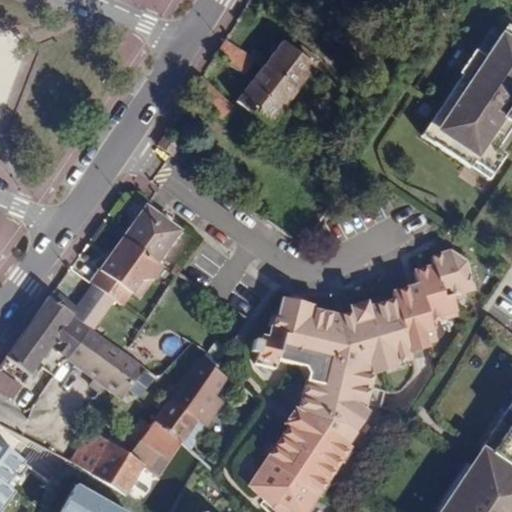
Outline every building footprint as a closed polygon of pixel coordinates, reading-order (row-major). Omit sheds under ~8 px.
[(511,125),(511,124),(511,42),(502,35),(486,59),(475,52),(459,75),(462,77),(421,138),(470,170),(474,164),(491,175),(504,155),(496,149),(511,125)] [(246,75),(254,61),(256,59),(225,40),(215,56),(246,75)] [(314,64),(306,58),(297,51),(282,40),(264,66),(295,91),(315,66),(314,64)] [(306,58),(309,52),(301,46),(297,51),(306,58)] [(306,58),(314,64),(318,59),(309,52),(306,58)] [(295,91),(264,66),(236,100),(269,126),(295,91)] [(229,101),(202,76),(192,93),(217,113),(229,101)] [(233,105),(229,101),(217,113),(221,118),(233,105)] [(173,133),(168,129),(158,144),(173,154),(184,139),(173,133)] [(157,262),(177,234),(145,210),(131,230),(135,232),(129,241),(125,238),(91,284),(105,294),(116,302),(124,308),(134,293),(141,284),(153,280),(163,267),(157,262)] [(135,232),(131,230),(125,238),(129,241),(135,232)] [(462,259),(447,248),(430,254),(433,264),(413,271),(417,282),(409,285),(417,313),(425,310),(429,321),(456,311),(450,295),(471,288),(462,259)] [(141,284),(134,293),(140,298),(153,280),(141,284)] [(72,314),(48,297),(5,357),(29,375),(36,365),(51,375),(64,357),(121,400),(129,389),(137,395),(152,374),(90,330),(116,302),(105,294),(88,316),(82,312),(76,319),(70,316),(72,314)] [(283,305),(281,311),(342,350),(313,391),(299,413),(250,487),(279,511),(280,511),(287,511),(286,511),(303,511),(349,444),(347,442),(368,411),(362,407),(370,374),(395,366),(393,361),(410,356),(393,298),(367,306),(365,301),(350,306),(351,311),(335,317),(283,305)] [(313,391),(342,350),(281,311),(278,321),(273,320),(265,343),(260,341),(259,345),(254,342),(250,354),(256,357),(252,367),(274,374),(277,368),(294,373),(302,376),(307,385),(305,391),(299,413),(313,391)] [(395,366),(412,361),(410,356),(393,361),(395,366)] [(168,400),(196,419),(206,426),(224,400),(214,395),(227,376),(199,358),(168,400)] [(307,385),(302,376),(294,373),(305,391),(307,385)] [(22,391),(0,377),(0,396),(15,405),(22,391)] [(159,475),(196,419),(168,400),(167,401),(128,455),(144,465),(159,475)] [(511,511),(511,402),(438,511),(511,511)] [(123,495),(144,465),(128,455),(107,441),(110,436),(105,433),(102,438),(89,430),(69,461),(81,467),(123,495)] [(0,511),(15,492),(6,485),(24,461),(0,443),(0,511)] [(125,511),(77,484),(61,511),(125,511)]
